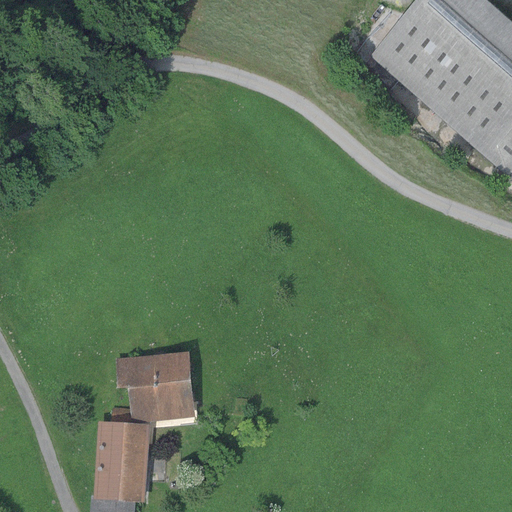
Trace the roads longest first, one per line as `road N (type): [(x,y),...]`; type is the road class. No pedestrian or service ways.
road 1 (track): [(511,229),(399,184),(296,98),(216,69),(130,68),(87,87),(32,135),(0,142)]
road 2 (track): [(72,511),(0,344)]
